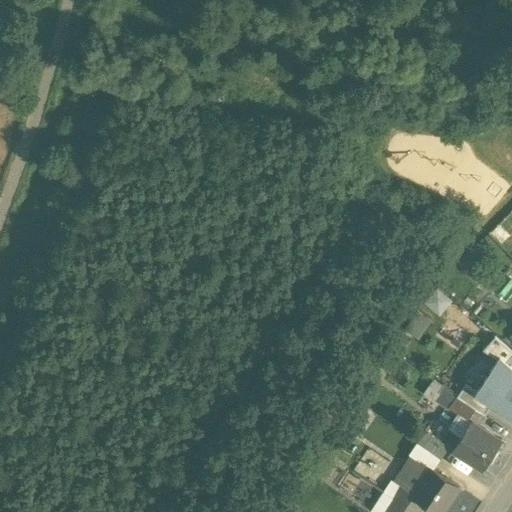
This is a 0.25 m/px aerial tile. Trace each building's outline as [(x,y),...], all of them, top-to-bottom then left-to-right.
[(507,364),(511,358),(511,352),(495,337),(483,351),(498,361),(500,358),(507,364)] [(511,368),(507,364),(500,358),(498,361),(477,392),(475,395),(491,406),(511,419),(511,368)] [(448,391),(434,381),(425,394),(449,409),(449,408),(457,397),(448,391)] [(477,392),(465,384),(457,397),(485,416),(491,406),(475,395),(477,392)] [(478,427),(485,416),(457,397),(449,408),(449,409),(460,416),(478,427)] [(478,427),(460,416),(451,430),(461,437),(452,451),(483,471),(502,442),(478,427)] [(386,494),(413,511),(416,511),(422,503),(413,496),(432,468),(438,472),(440,458),(418,444),(399,473),(386,466),(390,460),(343,430),(327,454),(386,494)] [(418,444),(440,458),(447,447),(425,432),(418,444)] [(443,511),(460,488),(438,472),(432,468),(413,496),(422,503),(434,511),(443,511)] [(413,511),(386,494),(373,511),(374,511),(413,511)]
